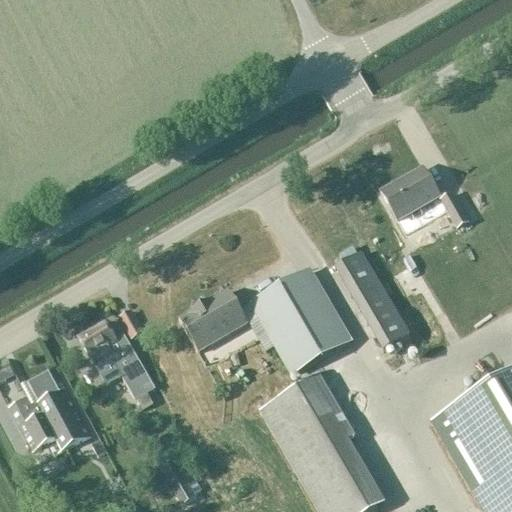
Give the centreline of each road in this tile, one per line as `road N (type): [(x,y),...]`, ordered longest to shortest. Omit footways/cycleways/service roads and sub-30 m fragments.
road 1 (unclassified): [(0,334),(361,128)]
road 2 (unclassified): [(329,70),(0,263)]
road 3 (unclassified): [(361,128),(511,40)]
road 4 (unclassified): [(449,0),(329,70)]
